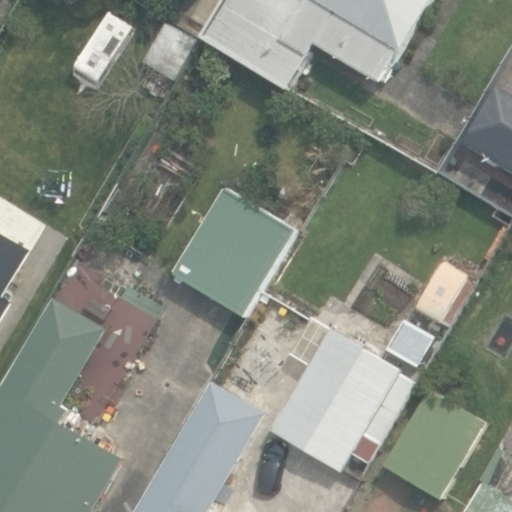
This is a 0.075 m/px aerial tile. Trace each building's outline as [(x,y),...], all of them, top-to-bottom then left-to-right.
[(230,0),(208,38),(294,89),(321,44),(385,82),(405,49),(410,53),(441,0),(230,0)] [(149,63),(181,82),(204,43),(172,24),(149,63)] [(511,92),(505,88),(470,147),(511,171),(511,92)] [(454,178),(481,195),(495,173),(467,156),(454,178)] [(249,320),(302,231),(230,188),(177,277),(249,320)] [(0,338),(21,304),(10,298),(38,251),(0,227),(0,338)] [(444,323),(472,276),(450,262),(421,309),(444,323)] [(60,298),(0,400),(0,511),(98,511),(130,458),(63,419),(115,330),(60,298)] [(393,348),(420,367),(440,339),(412,320),(393,348)] [(335,328),(275,432),(348,474),(369,438),(386,448),(425,379),(335,328)] [(217,511),(275,414),(221,382),(220,382),(143,511),(217,511)] [(388,464),(449,501),(495,425),(434,388),(388,464)] [(472,511),(511,511),(511,435),(486,480),(490,483),(472,511)]
